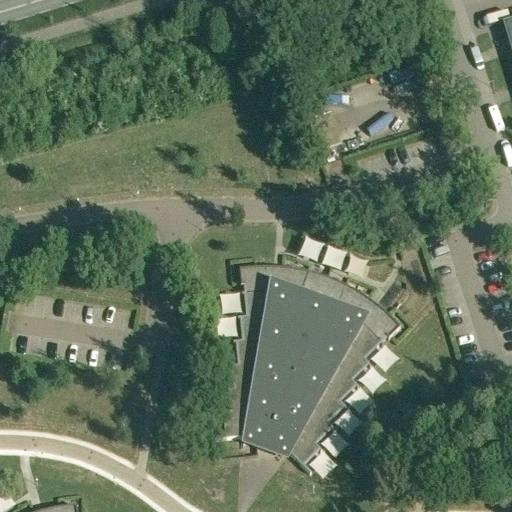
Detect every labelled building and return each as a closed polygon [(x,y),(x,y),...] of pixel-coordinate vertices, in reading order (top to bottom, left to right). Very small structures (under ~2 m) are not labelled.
[(390,90),(336,103),(339,115),(393,102),(390,90)] [(446,143),(424,149),(427,164),(450,158),(446,143)] [(309,192),(305,164),(287,167),(291,195),(309,192)] [(486,268),(491,282),(508,276),(503,262),(486,268)] [(237,322),(239,322),(241,344),(232,345),(233,346),(235,346),(237,368),(228,369),(228,370),(231,370),(233,392),(224,393),(224,394),(226,394),(228,416),(220,417),(220,419),(222,419),(224,440),(214,441),(214,442),(254,438),(255,445),(276,453),(281,448),(288,455),(309,477),(310,476),(303,468),(318,453),(320,455),(321,454),(315,448),(331,432),(332,433),(333,432),(327,426),(343,411),(344,412),(346,411),(340,405),(355,389),(357,391),(358,390),(352,384),(367,368),(369,370),(370,369),(364,362),(380,347),(381,348),(382,347),(381,346),(386,340),(388,342),(392,338),(396,334),(400,330),(398,329),(396,327),(395,325),(393,323),(391,322),(390,320),(388,318),(386,317),(385,315),(383,314),(381,312),(379,310),(377,309),(375,307),(373,306),(372,305),(370,303),(368,302),(366,300),(364,299),(362,298),(360,297),(358,295),(356,294),(353,293),(351,292),(349,291),(347,289),(345,288),(343,287),(341,286),(338,285),(336,284),(334,283),(332,283),(330,282),(327,281),(325,280),(323,279),(321,278),(318,278),(316,277),(314,276),(311,276),(309,275),(307,275),(304,274),(302,274),(300,273),(297,273),(295,272),(293,272),(290,271),(288,271),(286,271),(283,271),(281,270),(278,270),(276,270),(274,270),(271,270),(269,270),(267,270),(264,270),(262,270),(259,270),(257,270),(255,270),(252,270),(250,270),(247,271),(245,271),(243,271),(240,272),(238,272),(240,289),(242,288),(243,296),(241,296),(241,298),(243,298),(245,320),(237,320),(237,322)] [(473,320),(459,324),(463,336),(477,331),(473,320)] [(118,360),(117,379),(129,379),(130,360),(118,360)] [(474,360),(474,371),(491,371),(491,360),(474,360)] [(228,453),(249,450),(248,441),(227,444),(228,453)] [(428,475),(373,473),(372,494),(428,495),(428,475)]
